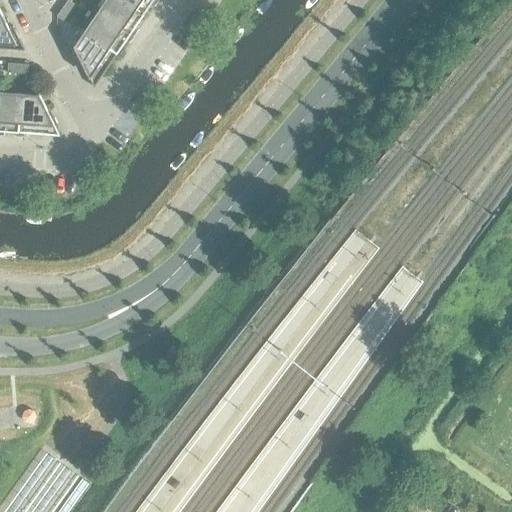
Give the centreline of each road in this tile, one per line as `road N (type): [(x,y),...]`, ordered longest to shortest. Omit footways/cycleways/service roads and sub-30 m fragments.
road 1 (tertiary): [(187,259),(401,0)]
road 2 (tertiary): [(0,344),(49,345),(96,333),(140,310),(187,259)]
road 3 (tertiary): [(187,259),(131,297),(89,312),(0,314)]
road 4 (residential): [(91,142),(189,0)]
road 5 (residential): [(91,142),(24,0)]
